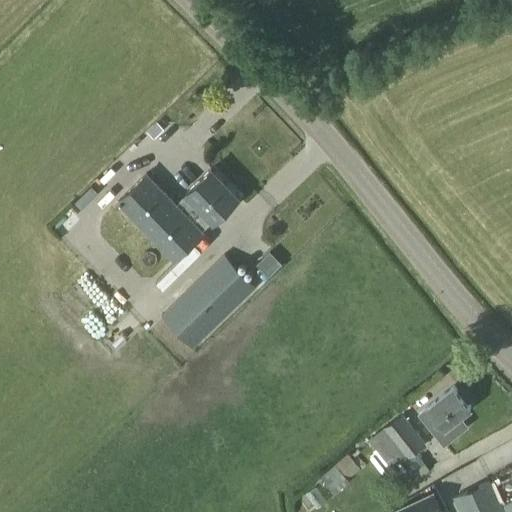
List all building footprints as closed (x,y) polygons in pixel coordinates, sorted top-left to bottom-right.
[(210,170),(186,194),(212,220),(236,196),(210,170)] [(146,174),(116,203),(174,262),(203,234),(201,231),(175,204),(146,174)] [(186,194),(175,204),(201,231),(212,220),(186,194)] [(59,205),(42,220),(58,236),(74,221),(59,205)] [(223,256),(160,316),(191,349),(254,288),(223,256)] [(469,408),(453,387),(428,407),(435,416),(425,424),(434,436),(469,408)] [(401,413),(367,440),(392,470),(417,450),(425,444),(401,413)] [(421,447),(426,457),(441,450),(436,440),(421,447)] [(345,454),(319,478),(331,491),(357,467),(345,454)] [(502,511),(498,503),(489,483),(455,499),(460,511),(502,511)] [(397,511),(437,511),(441,511),(432,492),(396,509),(397,511)]
